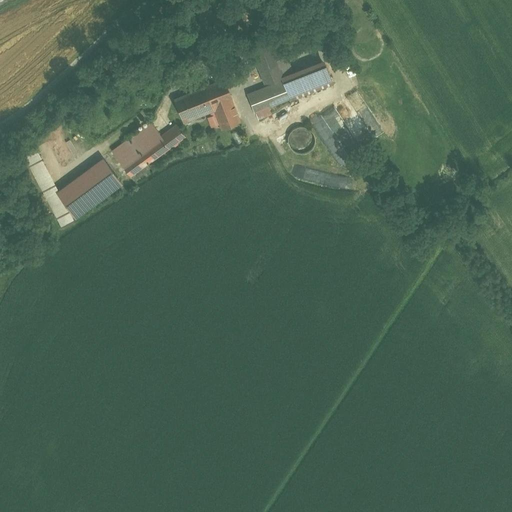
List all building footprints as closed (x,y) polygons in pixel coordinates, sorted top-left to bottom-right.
[(330,28),(307,36),(311,48),(334,40),(330,28)] [(269,37),(250,44),(264,83),(283,76),(269,37)] [(325,65),(283,81),(290,98),(289,98),(290,100),(332,84),(325,65)] [(223,81),(206,88),(214,110),(222,129),(240,123),(223,81)] [(283,81),(249,94),(256,112),(289,98),(290,98),(283,81)] [(206,88),(175,100),(184,122),(214,110),(206,88)] [(345,152),(357,144),(339,115),(327,123),(345,152)] [(152,123),(113,152),(122,164),(153,142),(161,136),(152,123)] [(161,136),(153,142),(161,155),(185,137),(177,125),(161,136)] [(304,127),(301,127),(298,127),(296,128),(294,129),(293,130),(292,131),(291,132),(290,134),(289,136),(289,137),(289,138),(288,141),(289,143),(289,145),(290,147),(291,148),(292,149),(293,150),(294,151),(296,153),(298,153),(301,154),(303,154),(306,154),(308,153),(310,151),(312,150),(312,149),(314,147),(315,145),(315,143),(316,142),(316,140),(315,139),(315,138),(315,136),(314,135),(313,133),(312,131),(311,130),(310,130),(309,128),(307,128),(304,127)] [(153,142),(122,164),(131,176),(148,164),(161,155),(153,142)] [(73,220),(35,149),(25,154),(62,225),(73,220)] [(148,164),(131,176),(134,180),(151,168),(148,164)]
